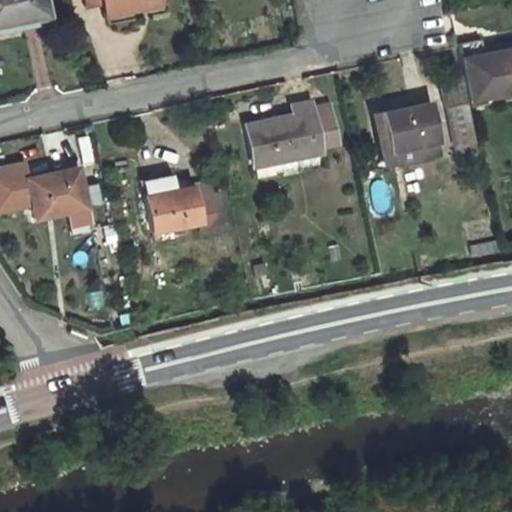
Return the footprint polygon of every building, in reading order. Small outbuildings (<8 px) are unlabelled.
[(0,0),(0,25),(45,16),(42,0),(0,0)] [(83,0),(85,7),(101,4),(104,17),(158,5),(157,0),(83,0)] [(0,33),(47,24),(45,16),(0,25),(0,33)] [(454,44),(455,47),(466,100),(511,91),(511,48),(482,54),(479,39),(454,44)] [(511,98),(511,91),(466,100),(466,102),(467,107),(511,98)] [(308,102),(290,106),(292,115),(244,125),(253,166),(270,163),(318,152),(318,149),(335,145),(327,106),(310,110),(308,102)] [(475,144),(467,107),(466,102),(445,107),(454,148),(475,144)] [(428,103),(379,114),(374,115),(381,149),(387,147),(387,151),(408,146),(411,161),(440,155),(428,103)] [(408,146),(387,151),(391,166),(411,161),(408,146)] [(0,210),(29,204),(24,178),(25,178),(21,163),(0,167),(0,210)] [(273,174),(270,163),(253,166),(255,177),(273,174)] [(29,204),(33,219),(83,208),(75,167),(25,178),(24,178),(29,204)] [(139,179),(140,188),(173,181),(171,173),(139,179)] [(97,181),(84,184),(89,206),(102,203),(97,181)] [(174,189),(173,181),(140,188),(142,195),(149,232),(169,228),(197,223),(199,233),(216,229),(209,194),(206,182),(190,186),(174,189)] [(216,193),(209,194),(216,229),(223,228),(216,193)] [(171,238),(169,228),(149,232),(151,242),(171,238)] [(470,258),(497,253),(495,242),(468,248),(470,258)]
